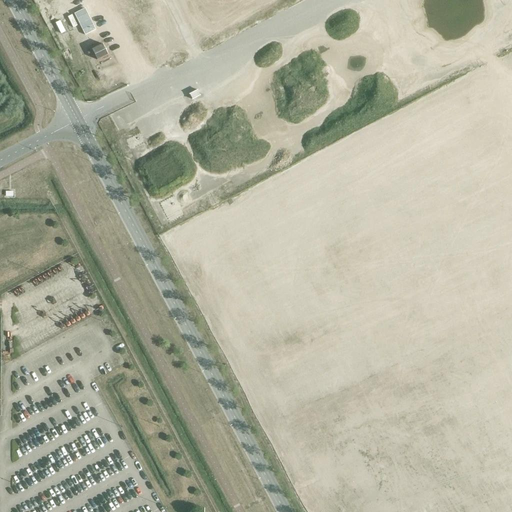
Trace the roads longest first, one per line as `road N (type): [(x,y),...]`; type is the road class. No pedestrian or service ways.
road 1 (unclassified): [(285,511),(77,118)]
road 2 (unclassified): [(12,0),(77,118)]
